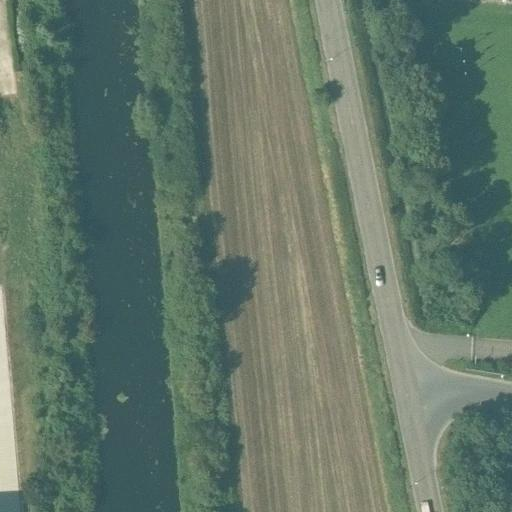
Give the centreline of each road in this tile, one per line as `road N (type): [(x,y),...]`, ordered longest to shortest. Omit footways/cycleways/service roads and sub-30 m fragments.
road 1 (tertiary): [(323,0),(400,375)]
road 2 (tertiary): [(400,375),(428,511)]
